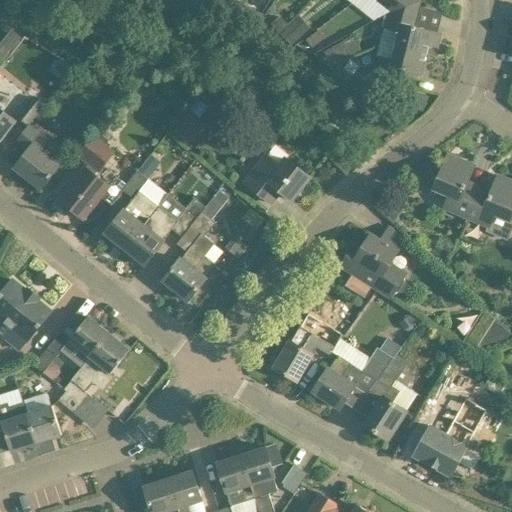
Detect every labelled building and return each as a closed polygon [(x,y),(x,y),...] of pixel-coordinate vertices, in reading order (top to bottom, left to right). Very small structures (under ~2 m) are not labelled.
[(388,13),(420,2),(417,0),(377,0),(378,1),(376,3),(388,13)] [(237,22),(242,6),(227,2),(222,18),(237,22)] [(396,46),(427,54),(429,46),(438,49),(442,33),(414,26),(420,2),(388,13),(384,29),(399,32),(396,46)] [(237,22),(250,26),(254,10),(242,6),(237,22)] [(287,23),(281,16),(272,24),(278,31),(287,23)] [(291,26),(282,34),(292,45),(301,37),(291,26)] [(325,52),(329,63),(330,64),(331,64),(350,57),(343,42),(325,52)] [(403,72),(421,77),(427,54),(396,46),(392,60),(380,57),(375,78),(400,84),(403,72)] [(413,91),(408,106),(424,111),(429,97),(413,91)] [(28,125),(34,119),(44,106),(33,98),(18,116),(28,125)] [(205,112),(195,103),(189,109),(199,118),(205,112)] [(36,117),(47,126),(56,116),(44,107),(36,117)] [(0,108),(0,141),(16,122),(0,108)] [(173,133),(186,144),(203,125),(189,114),(173,133)] [(385,123),(392,131),(403,122),(396,114),(385,123)] [(30,125),(16,143),(28,152),(15,168),(41,189),(60,165),(42,150),(49,141),(30,125)] [(95,135),(106,144),(112,136),(101,127),(95,135)] [(89,163),(61,200),(72,209),(71,211),(80,218),(81,216),(84,218),(110,186),(95,175),(114,152),(94,136),(79,155),(89,163)] [(467,217),(479,187),(478,188),(479,188),(477,193),(465,188),(474,166),(448,155),(434,189),(450,195),(445,208),(467,217)] [(292,200),(310,178),(286,159),(280,166),(267,156),(246,183),(265,199),(266,198),(265,197),(274,186),(292,200)] [(152,157),(140,173),(147,178),(147,179),(159,163),(152,157)] [(124,192),(133,199),(105,234),(125,250),(159,207),(139,191),(148,179),(147,179),(147,178),(140,173),(138,171),(127,185),(123,191),(124,192)] [(480,187),(479,187),(467,217),(489,226),(486,232),(508,240),(511,230),(511,220),(510,219),(511,215),(511,181),(498,176),(489,198),(477,193),(479,188),(480,189),(480,187)] [(110,186),(101,197),(112,205),(124,192),(123,191),(127,185),(117,177),(110,186)] [(177,245),(187,252),(163,280),(189,301),(207,279),(206,278),(216,266),(205,257),(215,244),(205,236),(216,222),(213,220),(226,203),(215,196),(206,208),(183,237),(177,245)] [(164,241),(172,229),(182,237),(177,244),(177,245),(183,237),(206,208),(194,199),(177,221),(159,207),(125,250),(145,266),(164,241)] [(391,199),(382,208),(390,216),(399,207),(391,199)] [(276,225),(269,235),(263,243),(273,250),(286,233),(276,225)] [(390,262),(397,251),(371,235),(355,259),(349,256),(350,255),(349,254),(341,266),(392,298),(408,273),(390,262)] [(248,247),(239,240),(231,251),(240,258),(248,247)] [(0,318),(14,330),(6,339),(20,350),(27,341),(28,341),(52,312),(38,300),(40,298),(29,288),(27,291),(13,280),(0,295),(0,318)] [(282,314),(275,324),(287,332),(293,321),(282,314)] [(410,316),(408,315),(405,314),(401,317),(400,322),(405,330),(410,331),(414,328),(415,323),(410,316)] [(90,357),(109,333),(89,317),(71,337),(62,330),(34,365),(43,372),(56,356),(57,357),(61,351),(82,367),(90,357)] [(511,336),(492,318),(480,336),(470,329),(461,342),(477,352),(511,340),(511,336)] [(322,339),(301,326),(291,342),(290,341),(274,368),(298,382),(314,355),(312,354),(317,347),(330,355),(332,352),(340,338),(343,334),(329,326),(322,339)] [(84,390),(93,377),(102,384),(111,374),(130,350),(109,333),(90,357),(82,367),(63,389),(66,391),(85,406),(92,397),(84,390)] [(350,344),(342,339),(333,352),(338,355),(330,369),(329,368),(313,392),(341,409),(355,388),(368,396),(384,371),(392,358),(394,358),(399,350),(386,341),(380,350),(377,348),(363,370),(342,357),(350,344)] [(388,440),(399,423),(408,410),(384,396),(395,379),(397,379),(406,366),(394,358),(392,358),(384,371),(368,396),(380,403),(365,425),(388,440)] [(66,391),(59,401),(77,415),(85,406),(66,391)] [(431,426),(413,456),(415,457),(429,464),(429,465),(437,469),(450,476),(451,477),(469,447),(468,446),(488,410),(466,398),(447,434),(431,426)] [(0,426),(2,426),(11,451),(35,444),(26,414),(28,413),(25,401),(9,406),(9,403),(0,406),(0,426)] [(26,414),(35,444),(62,435),(51,406),(28,413),(26,414)] [(266,447),(241,455),(256,498),(260,511),(274,511),(269,494),(278,491),(274,479),(275,479),(266,447)] [(231,505),(245,501),(245,502),(256,498),(241,455),(217,463),(227,494),(228,494),(231,505)] [(294,465),(282,483),(284,484),(283,487),(295,493),(308,474),(294,465)] [(203,502),(193,470),(168,478),(178,511),(189,511),(188,507),(203,502)] [(178,511),(168,478),(144,486),(152,511),(178,511)] [(369,511),(357,504),(352,511),(341,511),(337,509),(339,505),(320,493),(308,511),(369,511)]
